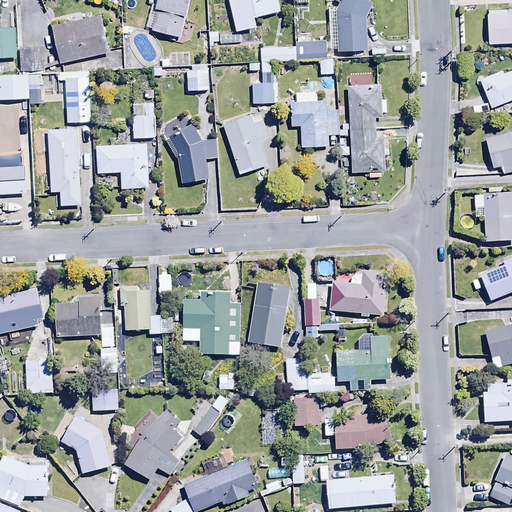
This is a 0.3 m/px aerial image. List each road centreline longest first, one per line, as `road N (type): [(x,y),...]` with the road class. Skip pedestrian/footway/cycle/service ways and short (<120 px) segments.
road 1 (residential): [(425,233),(0,246)]
road 2 (residential): [(425,233),(440,511)]
road 3 (residential): [(429,0),(425,233)]
